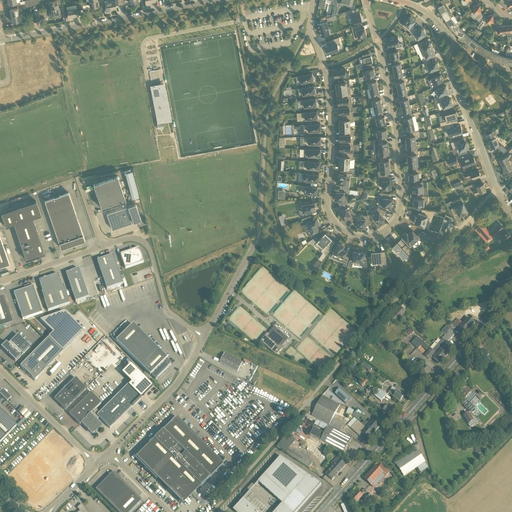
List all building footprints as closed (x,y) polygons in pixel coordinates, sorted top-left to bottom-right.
[(82,6),(90,4),(91,8),(98,6),(97,0),(86,2),(82,3),(79,4),(80,10),(83,9),(82,6)] [(116,6),(118,5),(117,0),(114,0),(115,1),(105,3),(107,13),(111,12),(110,10),(116,9),(116,6)] [(334,5),(335,0),(319,0),(318,7),(324,8),(326,0),(329,0),(331,0),(330,4),(334,5)] [(450,1),(449,0),(443,0),(439,2),(441,6),(438,7),(440,12),(439,12),(441,15),(447,11),(450,10),(446,3),(450,1)] [(77,11),(80,10),(79,4),(76,5),(77,9),(67,10),(68,17),(66,17),(66,21),(73,20),(72,17),(78,16),(77,11)] [(332,15),(331,17),(337,15),(339,6),(334,5),(332,15)] [(478,21),(482,15),(480,13),(481,12),(480,5),(473,6),(474,12),(471,13),(471,15),(472,16),(473,18),(475,19),(478,21)] [(55,17),(54,15),(60,14),(58,7),(51,9),(49,9),(50,18),(55,17)] [(353,23),(361,20),(362,20),(362,19),(361,17),(360,12),(358,12),(357,8),(346,11),(348,16),(351,15),(353,23)] [(453,16),(454,16),(450,10),(447,11),(441,15),(442,18),(443,17),(446,21),(453,16)] [(19,14),(11,16),(12,23),(20,21),(19,14)] [(482,15),(478,21),(481,23),(480,23),(482,25),(483,26),(485,26),(487,26),(487,23),(493,22),(493,15),(486,16),(485,17),(482,15)] [(410,32),(415,28),(412,25),(415,21),(413,20),(414,19),(411,16),(410,17),(402,25),(410,32)] [(453,16),(446,21),(449,25),(448,26),(450,28),(456,23),(458,22),(453,16)] [(326,22),(318,25),(321,37),(329,34),(326,22)] [(456,33),(461,29),(456,23),(450,28),(452,31),(453,30),(456,33)] [(507,32),(506,26),(498,27),(498,24),(494,25),(495,31),(498,31),(498,33),(507,32)] [(360,25),(352,27),(354,36),(358,35),(359,39),(361,38),(361,39),(366,37),(366,36),(367,36),(364,28),(361,29),(360,25)] [(417,31),(415,28),(410,32),(416,41),(425,35),(425,34),(426,33),(424,30),(423,30),(422,28),(417,31)] [(461,40),(466,35),(461,29),(456,33),(460,37),(459,38),(461,40)] [(468,44),(472,40),(466,35),(461,40),(464,42),(464,41),(468,44)] [(326,41),(327,45),(328,45),(329,46),(328,46),(326,47),(328,53),(334,51),(335,53),(339,51),(338,49),(337,45),(340,44),(338,37),(326,41)] [(395,38),(394,37),(390,38),(391,39),(387,40),(389,47),(396,46),(396,48),(402,47),(402,44),(399,44),(398,38),(395,38)] [(474,50),(478,44),(472,40),(468,44),(472,47),(471,48),(474,50)] [(417,44),(421,53),(433,48),(431,44),(430,44),(429,42),(425,44),(423,41),(417,44)] [(481,53),(484,48),(478,44),(474,50),(477,52),(477,51),(481,53)] [(435,52),(433,48),(421,53),(424,59),(422,60),(424,63),(430,60),(428,57),(435,55),(434,53),(435,52)] [(488,58),(491,52),(484,48),(481,53),(486,56),(485,57),(488,58)] [(393,62),(400,60),(399,57),(398,51),(390,53),(391,59),(393,59),(393,62)] [(496,60),(498,55),(491,52),(488,58),(491,60),(491,59),(496,60)] [(357,70),(372,66),(371,59),(372,59),(371,57),(365,58),(365,55),(362,55),(363,63),(355,65),(357,70)] [(503,64),(505,57),(498,55),(496,60),(500,62),(500,63),(503,64)] [(511,65),(511,61),(511,59),(505,57),(503,64),(506,65),(506,64),(511,65)] [(394,71),(402,69),(401,63),(400,63),(400,60),(393,62),(394,65),(392,65),(394,71)] [(431,64),(430,60),(424,63),(427,72),(438,69),(438,68),(439,67),(437,64),(436,64),(436,62),(431,64)] [(334,70),(335,77),(343,76),(343,79),(349,78),(349,73),(346,73),(345,69),(334,70)] [(368,80),(374,78),(374,75),(375,75),(374,69),(363,71),(364,78),(367,77),(368,80)] [(397,80),(404,78),(403,75),(402,69),(394,71),(395,77),(397,77),(397,80)] [(159,123),(162,122),(164,122),(163,115),(166,114),(161,92),(163,92),(159,70),(149,71),(152,86),(158,117),(155,117),(156,123),(159,123)] [(296,76),(296,77),(297,84),(305,83),(305,82),(306,82),(309,82),(309,81),(313,81),(312,74),(301,76),(300,76),(296,76)] [(431,88),(435,87),(442,84),(441,81),(443,80),(441,75),(428,79),(431,88)] [(370,89),(378,87),(376,81),(375,81),(374,78),(368,80),(368,83),(370,89)] [(398,89),(406,87),(404,81),(404,78),(397,80),(398,82),(396,83),(398,89)] [(336,90),(350,88),(349,79),(342,80),(343,83),(336,84),(336,86),(335,86),(336,90)] [(298,88),(298,89),(299,96),(307,95),(307,94),(308,94),(311,94),(315,93),(314,86),(303,88),(302,88),(298,88)] [(434,90),(437,100),(443,97),(442,95),(447,93),(447,91),(447,90),(446,87),(445,87),(445,86),(434,90)] [(372,98),(378,96),(378,93),(379,93),(378,87),(370,89),(371,95),(372,98)] [(401,97),(408,96),(407,93),(406,87),(398,89),(399,95),(401,94),(401,97)] [(345,98),(352,97),(350,88),(336,90),(336,94),(337,94),(337,95),(344,95),(345,98)] [(374,107),(382,105),(380,99),(379,99),(378,96),(372,98),(372,101),(374,107)] [(402,107),(410,105),(408,99),(408,96),(401,97),(402,100),(400,101),(402,107)] [(346,108),(349,108),(353,107),(352,97),(345,98),(338,98),(338,104),(345,104),(346,107),(346,108)] [(443,97),(437,100),(441,109),(452,105),(453,104),(451,100),(450,101),(449,99),(445,100),(443,97)] [(300,101),(301,109),(309,108),(309,107),(310,106),(310,107),(312,107),(312,106),(317,106),(316,99),(304,100),(300,101)] [(376,116),(382,114),(382,111),(383,111),(382,105),(374,107),(375,113),(376,116)] [(405,115),(412,114),(411,111),(410,105),(402,107),(403,113),(405,112),(405,115)] [(350,110),(349,108),(346,108),(346,107),(339,108),(339,114),(346,113),(346,117),(353,117),(353,111),(350,110)] [(305,112),(301,113),(301,121),(310,120),(310,119),(311,119),(313,119),(318,118),(318,119),(318,118),(317,111),(306,112),(305,112)] [(439,123),(440,127),(444,126),(453,124),(457,123),(456,119),(457,119),(455,112),(444,115),(445,121),(439,123)] [(382,114),(376,116),(376,119),(378,125),(386,123),(384,117),(383,117),(382,114)] [(406,124),(414,123),(412,117),(412,114),(405,115),(406,118),(404,118),(406,124)] [(339,126),(350,126),(350,123),(353,122),(353,117),(346,117),(346,120),(339,120),(339,122),(339,126)] [(416,131),(415,131),(415,129),(414,123),(406,124),(407,130),(408,130),(409,133),(409,134),(416,133),(416,131)] [(304,125),(304,133),(313,132),(313,131),(314,131),(314,132),(316,132),(316,131),(321,131),(321,124),(320,124),(309,124),(308,124),(304,125)] [(454,127),(453,124),(444,126),(445,130),(448,129),(449,136),(453,136),(455,135),(455,136),(455,135),(463,133),(461,125),(454,127)] [(347,135),(351,135),(354,135),(354,130),(351,129),(350,126),(339,126),(339,130),(340,130),(340,132),(347,132),(347,135)] [(378,140),(385,139),(385,136),(387,136),(386,130),(377,131),(378,137),(378,140)] [(488,140),(496,137),(497,137),(496,134),(497,134),(496,130),(486,134),(488,140)] [(503,147),(511,136),(511,131),(511,132),(500,145),(503,147)] [(407,143),(416,142),(415,136),(416,136),(416,133),(409,134),(409,137),(406,137),(407,143)] [(347,135),(340,135),(340,141),(347,141),(347,145),(354,145),(354,139),(351,138),(351,135),(347,135)] [(304,137),(304,145),(313,145),(313,144),(314,144),(316,144),(321,144),(321,137),(309,137),(304,137)] [(496,137),(488,140),(492,149),(499,146),(496,137)] [(379,149),(388,148),(387,142),(385,143),(385,139),(378,140),(378,143),(379,149)] [(459,140),(453,142),(457,152),(468,148),(467,148),(468,147),(467,144),(466,144),(465,142),(460,144),(459,140)] [(410,152),(418,151),(417,148),(416,148),(416,142),(407,143),(407,149),(410,149),(410,152)] [(347,145),(340,144),(340,150),(347,150),(346,154),(354,154),(354,145),(347,145)] [(435,146),(430,147),(434,161),(438,159),(435,146)] [(380,158),(387,158),(386,154),(388,154),(388,148),(379,149),(375,149),(376,158),(380,158)] [(304,149),(304,157),(312,157),(312,156),(313,156),(313,157),(316,157),(316,156),(320,157),(321,149),(320,149),(309,149),(304,149)] [(408,161),(417,160),(417,155),(418,155),(418,151),(410,152),(411,155),(408,155),(408,161)] [(509,163),(511,158),(511,155),(509,153),(507,157),(500,160),(502,166),(509,163)] [(353,160),(354,154),(346,154),(346,157),(339,157),(339,159),(338,162),(350,163),(350,160),(353,160)] [(457,162),(458,162),(456,157),(448,160),(450,166),(454,165),(453,164),(457,162)] [(461,164),(462,163),(465,170),(464,171),(470,169),(469,166),(476,163),(474,157),(470,158),(470,157),(460,161),(461,164)] [(380,167),(389,167),(389,161),(387,161),(387,158),(380,158),(380,161),(380,167)] [(511,164),(511,158),(509,163),(502,166),(505,172),(508,171),(510,175),(511,173),(511,168),(511,166),(511,164)] [(412,170),(419,169),(419,166),(418,166),(417,160),(408,161),(409,167),(412,167),(412,170)] [(304,161),(303,169),(311,170),(311,169),(312,169),(315,169),(319,169),(320,169),(320,162),(308,161),(304,161)] [(350,168),(350,163),(338,162),(338,166),(339,166),(339,168),(346,169),(345,172),(353,173),(355,173),(355,168),(350,168)] [(387,176),(388,176),(388,173),(390,173),(389,167),(380,167),(377,168),(378,174),(378,177),(387,176)] [(409,173),(410,180),(419,179),(418,173),(420,173),(419,169),(412,170),(412,173),(409,173)] [(469,180),(481,176),(478,170),(474,172),(473,171),(465,173),(467,178),(468,177),(469,180)] [(132,199),(139,197),(132,172),(125,173),(132,199)] [(299,173),(298,181),(298,180),(298,181),(310,182),(310,181),(311,181),(314,182),(314,181),(318,182),(319,175),(307,174),(303,173),(299,173)] [(339,175),(339,176),(338,176),(337,184),(341,184),(340,189),(349,190),(350,180),(346,180),(346,176),(344,176),(344,175),(339,175)] [(126,201),(117,176),(93,185),(102,209),(126,201)] [(387,181),(387,176),(378,177),(379,186),(383,186),(383,189),(386,189),(386,190),(391,189),(391,180),(387,181)] [(413,192),(419,192),(424,192),(423,182),(414,183),(415,186),(413,186),(413,192)] [(474,192),(475,195),(486,191),(484,184),(477,186),(479,190),(474,192)] [(301,185),(301,186),(300,193),(308,194),(308,193),(309,194),(312,194),(316,194),(316,195),(317,195),(317,187),(306,186),(305,186),(301,185)] [(338,202),(340,206),(348,203),(347,201),(348,197),(344,196),(344,193),(342,193),(342,192),(337,191),(337,192),(336,192),(335,200),(339,201),(338,202)] [(45,201),(61,249),(85,241),(69,193),(45,201)] [(385,206),(385,207),(390,208),(390,207),(391,207),(392,199),(389,199),(389,194),(380,193),(379,202),(383,203),(383,206),(385,206)] [(428,196),(416,195),(416,198),(414,198),(414,205),(419,205),(424,206),(424,202),(428,202),(428,196)] [(36,201),(6,212),(1,213),(6,228),(14,225),(26,260),(26,261),(40,256),(45,254),(33,218),(41,216),(36,201)] [(305,203),(305,204),(302,205),(303,205),(302,205),(304,213),(305,215),(301,216),(303,220),(311,217),(310,214),(309,214),(309,212),(315,211),(314,208),(315,208),(315,207),(316,207),(316,203),(315,204),(315,203),(309,204),(309,202),(305,203)] [(136,204),(126,207),(107,214),(112,230),(132,223),(141,220),(136,204)] [(460,216),(464,214),(467,213),(467,212),(463,204),(456,208),(455,207),(451,209),(455,216),(459,214),(460,216)] [(375,219),(374,220),(377,224),(378,223),(378,224),(385,219),(383,216),(384,215),(386,211),(378,207),(377,209),(373,212),(376,215),(373,217),(375,219)] [(346,209),(344,210),(343,209),(339,213),(340,213),(339,214),(345,220),(347,218),(348,219),(352,221),(356,213),(354,213),(351,209),(348,211),(346,209)] [(438,212),(423,209),(422,213),(420,212),(419,215),(418,214),(417,217),(417,218),(415,221),(428,228),(431,217),(436,219),(437,218),(438,212)] [(356,226),(357,226),(357,227),(365,228),(365,224),(367,224),(371,223),(368,215),(366,216),(362,215),(361,219),(358,219),(357,221),(356,226)] [(306,224),(311,234),(318,230),(316,226),(319,224),(319,223),(318,219),(317,220),(316,219),(310,222),(310,221),(307,223),(307,224),(306,224)] [(489,234),(485,228),(481,225),(475,230),(486,242),(496,234),(502,242),(504,240),(505,241),(511,236),(506,230),(504,232),(502,234),(500,231),(503,228),(500,225),(494,231),(493,231),(489,234)] [(427,242),(433,237),(423,232),(419,236),(414,231),(410,234),(408,232),(408,233),(407,232),(404,235),(404,236),(411,246),(420,238),(423,242),(425,240),(427,242)] [(325,250),(327,255),(335,243),(331,240),(332,239),(326,233),(317,242),(325,250)] [(0,266),(9,263),(0,235),(0,266)] [(404,260),(407,256),(412,252),(401,240),(396,245),(395,244),(392,247),(404,260)] [(333,252),(334,253),(333,254),(343,258),(342,262),(347,264),(349,257),(345,255),(347,251),(342,249),(344,246),(343,245),(340,243),(339,244),(338,243),(335,250),(334,249),(333,252)] [(139,248),(120,255),(125,269),(144,262),(139,248)] [(353,251),(353,260),(353,261),(358,261),(358,262),(362,263),(362,267),(367,268),(367,261),(364,261),(365,252),(353,251)] [(371,252),(372,260),(372,263),(377,263),(378,265),(386,264),(385,252),(382,252),(382,251),(371,252)] [(113,255),(97,261),(107,290),(123,284),(113,255)] [(76,302),(89,298),(79,269),(71,272),(66,274),(76,302)] [(49,278),(59,308),(70,304),(65,292),(60,289),(62,286),(58,274),(49,278)] [(48,311),(59,308),(49,278),(39,281),(43,292),(46,294),(44,299),(48,311)] [(23,320),(33,316),(42,313),(33,286),(32,287),(31,284),(32,284),(24,286),(24,287),(25,287),(26,289),(14,293),(23,320)] [(0,297),(0,328),(13,324),(4,297),(0,297)] [(405,311),(401,307),(395,314),(399,318),(405,311)] [(53,334),(34,352),(49,367),(83,331),(64,312),(40,321),(53,334)] [(396,322),(399,318),(395,314),(391,318),(396,322)] [(463,326),(469,331),(475,324),(469,318),(464,324),(458,319),(452,325),(454,329),(456,327),(458,324),(461,327),(463,326)] [(456,327),(459,330),(465,335),(469,331),(463,326),(461,327),(458,324),(456,327)] [(133,325),(116,342),(150,376),(151,375),(155,380),(171,364),(166,360),(167,359),(133,325)] [(453,332),(448,327),(447,327),(444,330),(448,333),(433,350),(443,360),(454,348),(448,343),(455,334),(453,332)] [(283,347),(282,346),(280,345),(283,341),(283,338),(276,332),(273,332),(270,336),(267,333),(260,342),(276,356),(283,347)] [(9,356),(15,362),(16,361),(20,356),(21,354),(22,355),(30,347),(18,335),(9,345),(6,342),(2,347),(1,348),(7,354),(8,353),(9,355),(9,356)] [(443,360),(433,350),(432,350),(417,337),(411,343),(418,350),(421,346),(428,353),(425,356),(429,360),(431,357),(440,364),(443,360)] [(35,381),(49,367),(34,352),(20,367),(35,381)] [(237,372),(242,363),(224,354),(219,363),(237,372)] [(373,369),(365,362),(361,367),(362,367),(363,366),(368,370),(367,372),(369,373),(373,369)] [(122,374),(130,382),(127,385),(141,398),(153,386),(131,365),(122,374)] [(65,410),(86,389),(75,378),(54,399),(65,410)] [(100,413),(96,409),(81,423),(86,428),(86,429),(89,433),(90,432),(93,435),(95,432),(96,433),(98,431),(97,430),(101,427),(95,421),(99,418),(110,429),(141,398),(127,385),(100,413)] [(404,396),(402,394),(404,391),(397,385),(394,389),(393,387),(388,393),(400,402),(401,400),(402,399),(403,399),(403,398),(404,398),(404,397),(404,396)] [(471,393),(465,388),(465,387),(464,387),(462,388),(463,390),(459,394),(466,401),(465,402),(464,403),(464,404),(464,405),(464,406),(465,407),(471,413),(472,412),(472,413),(474,413),(475,411),(475,410),(474,410),(475,409),(469,403),(476,395),(474,393),(472,394),(472,393),(471,393)] [(351,399),(340,389),(335,394),(346,404),(351,399)] [(381,402),(387,395),(379,389),(374,395),(381,402)] [(11,398),(3,390),(0,392),(0,394),(7,402),(11,398)] [(476,395),(478,394),(480,396),(483,399),(485,397),(479,391),(476,395)] [(96,409),(101,404),(90,393),(69,415),(80,425),(81,423),(96,409)] [(344,425),(333,419),(340,405),(322,396),(312,416),(329,425),(340,431),(344,425)] [(383,408),(376,401),(371,397),(369,399),(388,418),(394,412),(388,406),(386,409),(384,407),(383,408)] [(0,442),(16,426),(17,426),(16,426),(0,409),(0,442)] [(471,423),(474,421),(469,413),(463,417),(470,428),(476,424),(473,426),(471,423)] [(161,478),(199,440),(176,417),(162,432),(135,459),(156,480),(160,477),(161,478)] [(361,424),(373,434),(379,427),(373,422),(370,425),(365,421),(361,424)] [(360,437),(366,442),(369,439),(373,434),(361,424),(359,422),(357,425),(362,430),(363,429),(365,431),(360,437)] [(329,425),(324,433),(314,428),(310,435),(344,453),(352,438),(340,431),(329,425)] [(284,438),(276,447),(309,468),(314,462),(291,447),(294,444),(284,438)] [(201,487),(213,475),(223,464),(199,440),(161,478),(184,501),(199,486),(201,487)] [(46,442),(16,472),(34,491),(39,487),(40,488),(66,462),(46,442)] [(405,477),(425,463),(417,452),(397,465),(405,477)] [(297,511),(321,485),(308,476),(305,479),(281,457),(256,485),(256,486),(265,477),(288,498),(275,511),(259,511),(245,499),(252,491),(251,491),(233,511),(234,511),(297,511)] [(331,465),(333,467),(326,475),(332,480),(346,465),(338,458),(331,465)] [(376,467),(365,480),(374,488),(379,483),(380,484),(390,472),(381,465),(378,468),(376,467)] [(128,486),(113,472),(99,486),(96,490),(117,511),(130,511),(142,501),(128,486)] [(356,502),(362,496),(358,492),(352,498),(356,502)] [(366,502),(372,498),(370,495),(361,502),(362,504),(366,501),(366,502)]
